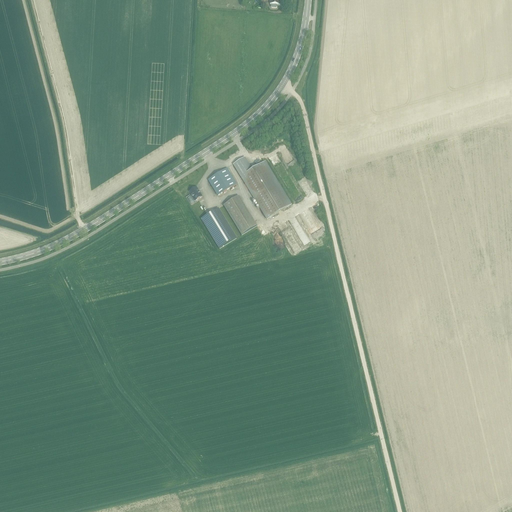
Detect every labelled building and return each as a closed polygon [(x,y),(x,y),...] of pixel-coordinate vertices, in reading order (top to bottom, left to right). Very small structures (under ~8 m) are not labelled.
[(280,0),(262,0),(262,3),(266,3),(266,2),(269,3),(270,1),(270,5),(271,5),(271,7),(272,8),(276,8),(277,8),(277,5),(280,6),(280,0)] [(294,148),(286,151),(295,170),(302,167),(294,148)] [(245,158),(234,165),(267,220),(292,205),(265,162),(252,170),(245,158)] [(208,180),(211,185),(217,196),(223,193),(236,185),(229,173),(227,169),(208,180)] [(295,182),(291,171),(286,172),(289,184),(295,182)] [(199,191),(196,187),(189,192),(192,196),(191,196),(194,202),(195,201),(202,197),(200,194),(198,191),(199,191)] [(257,226),(239,196),(223,206),(241,236),(257,226)] [(237,239),(218,209),(201,219),(220,249),(237,239)] [(285,229),(292,225),(289,220),(282,223),(285,229)] [(313,227),(319,237),(328,232),(325,227),(322,229),(319,223),(313,227)]
